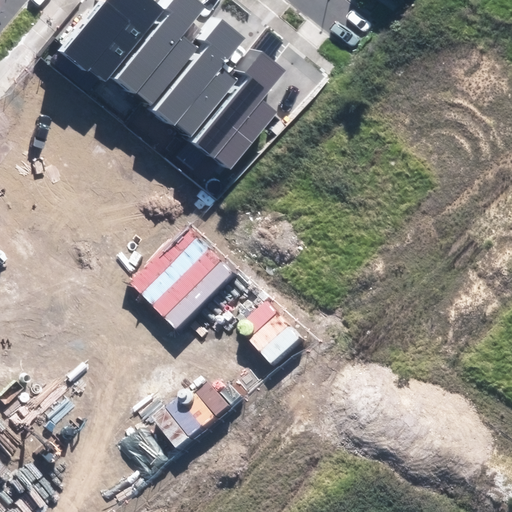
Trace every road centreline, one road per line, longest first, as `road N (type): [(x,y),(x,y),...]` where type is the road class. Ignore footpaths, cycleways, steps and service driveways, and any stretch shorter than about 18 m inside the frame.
road 1 (residential): [(339,21),(511,165)]
road 2 (residential): [(387,357),(241,511)]
road 3 (residential): [(511,224),(387,357)]
road 4 (residential): [(511,452),(387,357)]
